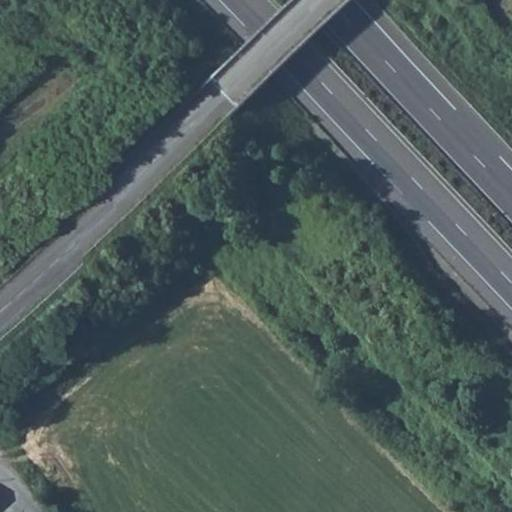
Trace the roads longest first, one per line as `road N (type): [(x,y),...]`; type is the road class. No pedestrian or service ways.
road 1 (unclassified): [(0,307),(326,0)]
road 2 (motorway): [(243,0),(511,282)]
road 3 (motorway): [(511,194),(327,0)]
